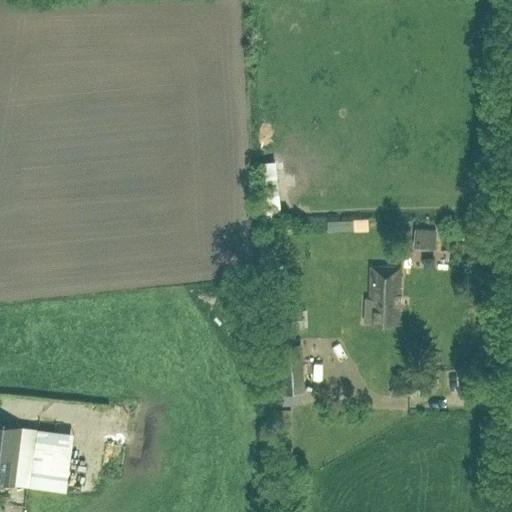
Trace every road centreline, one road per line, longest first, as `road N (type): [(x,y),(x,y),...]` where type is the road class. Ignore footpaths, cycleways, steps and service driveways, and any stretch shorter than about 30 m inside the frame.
road 1 (track): [(496,336),(499,0)]
road 2 (track): [(491,511),(496,336)]
